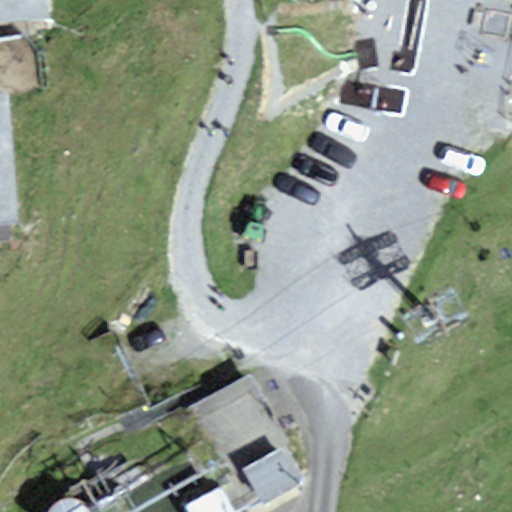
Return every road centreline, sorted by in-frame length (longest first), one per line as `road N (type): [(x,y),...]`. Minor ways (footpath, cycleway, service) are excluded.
road 1 (track): [(229,0),(234,26),(188,203),(182,265),(212,319),(288,380),(325,458)]
road 2 (track): [(325,458),(511,362)]
